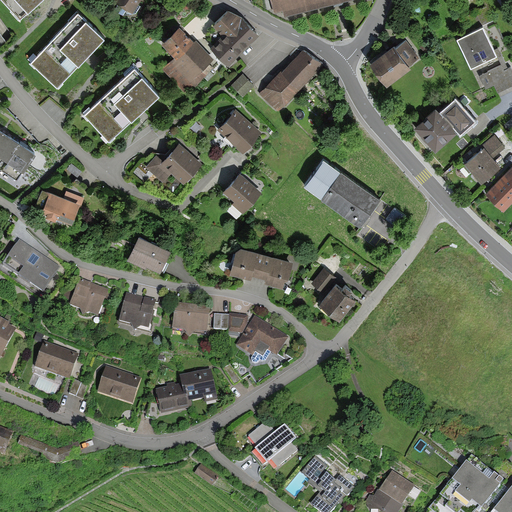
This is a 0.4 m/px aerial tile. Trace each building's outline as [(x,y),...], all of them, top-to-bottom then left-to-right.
[(4,0),(21,18),(41,0),(4,0)] [(116,0),(115,1),(135,13),(142,0),(116,0)] [(285,4),(286,10),(323,0),(275,0),(277,6),(285,4)] [(496,84),(501,96),(511,90),(511,59),(508,62),(502,51),(510,47),(490,5),(465,17),(472,32),(460,38),(485,90),(496,84)] [(231,62),(261,34),(245,17),(231,9),(216,25),(225,36),(215,47),(231,62)] [(59,86),(106,36),(79,11),(32,61),(59,86)] [(210,61),(214,57),(196,39),(195,40),(180,26),(164,42),(176,54),(163,67),(185,89),(193,81),(195,84),(214,65),(210,61)] [(387,82),(411,64),(409,62),(418,56),(406,39),(396,46),(394,43),(371,60),(387,82)] [(260,92),(278,110),(325,62),(304,50),(260,92)] [(109,139),(161,92),(136,65),(84,113),(109,139)] [(244,73),(232,83),(243,95),(255,85),(244,73)] [(461,129),(473,117),(456,98),(444,110),(461,129)] [(437,147),(457,129),(437,106),(416,124),(437,147)] [(243,148),(260,128),(236,107),(219,127),(243,148)] [(0,129),(0,168),(17,179),(34,152),(22,144),(7,134),(0,129)] [(494,156),(506,145),(496,133),(484,144),(485,145),(494,156)] [(186,182),(203,162),(180,142),(166,159),(159,153),(149,165),(167,180),(174,172),(186,182)] [(465,162),(481,181),(501,165),(494,156),(485,145),(465,162)] [(363,223),(381,197),(325,158),(307,184),(363,223)] [(487,192),(504,209),(511,201),(511,160),(499,173),(503,177),(487,192)] [(243,211),(262,189),(242,172),(226,191),(237,199),(234,203),(243,211)] [(73,223),(79,206),(82,206),(85,197),(66,189),(64,195),(43,187),(35,206),(42,209),(42,211),(47,213),(46,215),(56,219),(57,217),(73,223)] [(395,208),(387,219),(399,227),(407,216),(395,208)] [(169,254),(137,239),(125,262),(158,275),(169,254)] [(4,267),(45,296),(64,269),(23,240),(4,267)] [(290,286),(295,261),(240,249),(234,275),(290,286)] [(325,290),(337,275),(325,266),(314,281),(325,290)] [(422,272),(436,280),(429,292),(462,310),(471,293),(425,267),(422,272)] [(70,304),(100,315),(109,290),(80,279),(70,304)] [(323,303),(343,319),(359,299),(338,283),(323,303)] [(121,325),(152,332),(159,302),(128,295),(121,325)] [(198,333),(210,335),(213,309),(178,306),(175,330),(189,332),(192,338),(198,333)] [(217,330),(244,330),(244,313),(217,313),(217,330)] [(0,359),(0,360),(18,330),(10,325),(11,324),(0,317),(0,359)] [(281,353),(291,338),(258,318),(239,347),(255,357),(264,343),(281,353)] [(37,366),(71,377),(79,354),(46,342),(37,366)] [(99,391),(134,403),(143,378),(107,366),(99,391)] [(188,402),(217,395),(212,370),(182,377),(184,383),(188,402)] [(73,378),(67,391),(81,398),(87,384),(73,378)] [(188,402),(184,383),(158,389),(163,413),(189,407),(188,402)] [(279,466),(304,446),(287,426),(278,433),(269,422),(252,436),(261,448),(255,453),(265,465),(273,459),(279,466)] [(0,452),(6,455),(15,432),(0,426),(0,452)] [(56,452),(60,463),(84,453),(79,442),(56,452)] [(479,511),(504,480),(472,455),(428,511),(479,511)] [(311,503),(321,511),(332,511),(341,502),(353,487),(341,476),(337,481),(325,471),(329,466),(316,456),(303,472),(312,479),(308,483),(320,492),(311,503)] [(220,476),(202,463),(195,473),(213,486),(220,476)] [(398,511),(403,505),(415,486),(392,472),(380,490),(379,489),(375,495),(371,495),(368,500),(369,510),(379,509),(380,509),(381,511),(398,511)] [(511,511),(511,487),(493,511),(511,511)]
